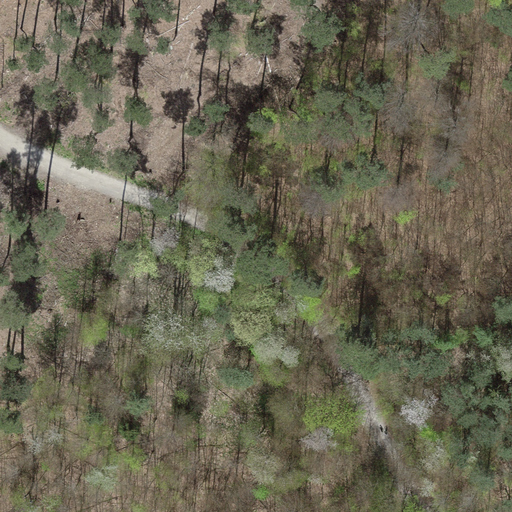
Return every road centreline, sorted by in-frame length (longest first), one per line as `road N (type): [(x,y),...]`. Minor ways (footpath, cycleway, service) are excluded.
road 1 (track): [(0,137),(242,241),(303,299),(349,371)]
road 2 (track): [(349,371),(434,511)]
